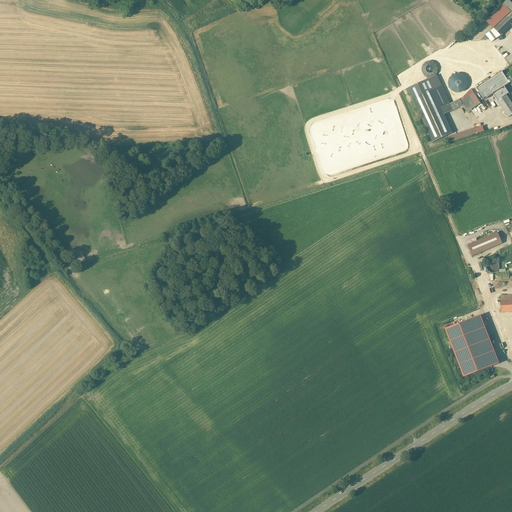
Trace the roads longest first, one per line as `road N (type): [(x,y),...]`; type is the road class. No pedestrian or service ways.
road 1 (tertiary): [(511,384),(315,511)]
road 2 (track): [(469,259),(414,134)]
